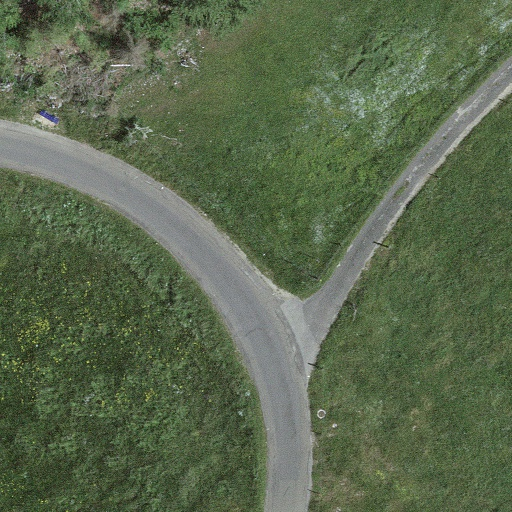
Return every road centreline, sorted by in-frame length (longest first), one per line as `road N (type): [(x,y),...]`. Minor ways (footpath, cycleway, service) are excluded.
road 1 (unclassified): [(0,144),(135,194),(228,279),(278,362),(291,434),(287,511)]
road 2 (track): [(278,362),(431,155),(511,75)]
